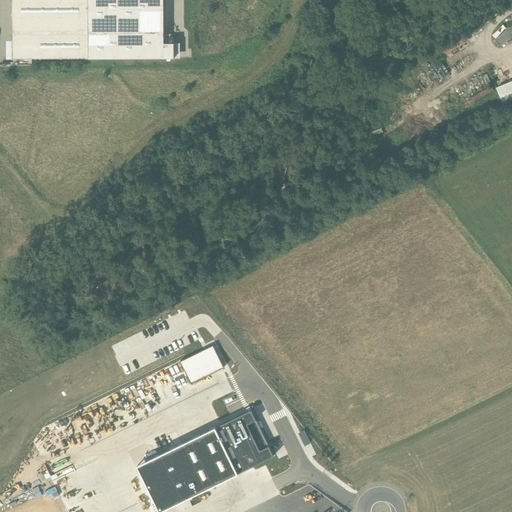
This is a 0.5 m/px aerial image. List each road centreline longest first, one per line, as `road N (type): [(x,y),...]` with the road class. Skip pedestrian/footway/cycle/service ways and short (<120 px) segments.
road 1 (track): [(302,0),(286,47),(236,92),(164,125),(25,231)]
road 2 (track): [(511,390),(378,458),(378,494)]
